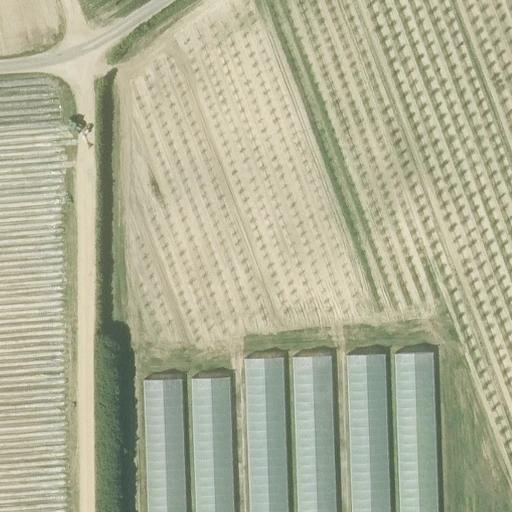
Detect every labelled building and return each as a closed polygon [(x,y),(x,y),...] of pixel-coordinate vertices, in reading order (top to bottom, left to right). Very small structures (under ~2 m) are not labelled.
[(438,511),(434,351),(396,352),(400,511),(438,511)] [(391,511),(387,352),(348,353),(352,511),(391,511)] [(294,355),(298,511),(337,511),(333,354),(294,355)] [(289,511),(284,355),(245,357),(250,511),(289,511)] [(235,511),(231,376),(193,377),(197,511),(235,511)] [(188,511),(184,377),(144,379),(148,511),(188,511)]
